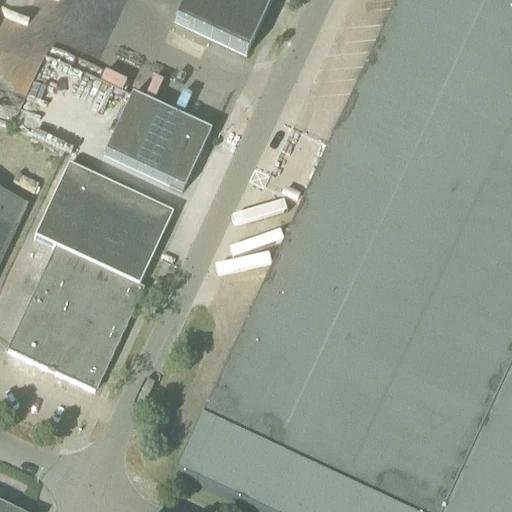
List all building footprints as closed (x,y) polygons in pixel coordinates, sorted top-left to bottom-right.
[(246,58),(273,0),(184,0),(174,25),(246,58)] [(187,462),(179,478),(252,511),(511,511),(511,0),(402,0),(205,423),(187,462)] [(210,136),(131,99),(103,157),(183,194),(210,136)] [(33,241),(53,250),(5,354),(94,395),(141,292),(138,290),(172,217),(67,168),(33,241)] [(0,197),(0,263),(25,209),(0,197)]
